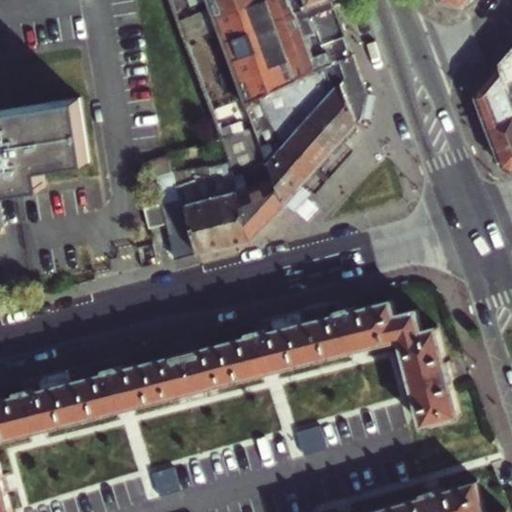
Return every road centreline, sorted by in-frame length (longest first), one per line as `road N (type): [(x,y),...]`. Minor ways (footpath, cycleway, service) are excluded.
road 1 (residential): [(0,341),(454,225)]
road 2 (secondary): [(454,225),(511,383)]
road 3 (secondary): [(484,217),(421,62)]
road 4 (secondary): [(401,69),(454,225)]
